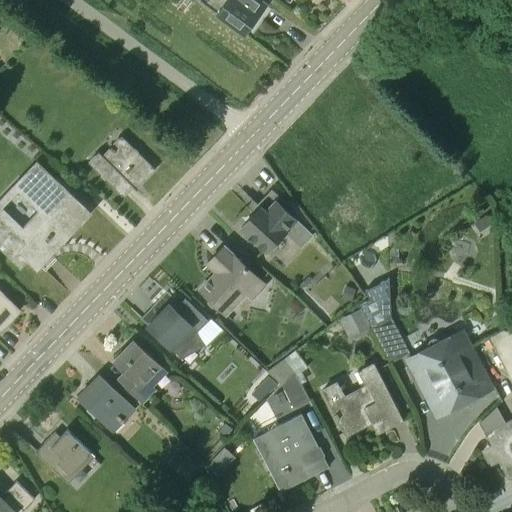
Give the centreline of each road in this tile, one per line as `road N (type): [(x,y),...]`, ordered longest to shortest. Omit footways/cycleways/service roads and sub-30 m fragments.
road 1 (secondary): [(0,399),(251,135)]
road 2 (unclassified): [(68,0),(251,135)]
road 3 (secondary): [(251,135),(382,0)]
road 4 (residential): [(459,511),(436,477),(423,472),(392,477),(326,511)]
